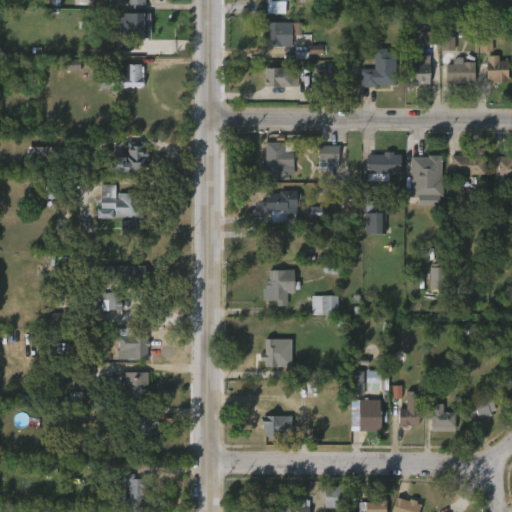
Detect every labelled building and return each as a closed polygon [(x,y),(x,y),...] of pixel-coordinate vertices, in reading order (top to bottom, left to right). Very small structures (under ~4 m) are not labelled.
[(295,0),(285,1),(285,14),(266,14),(266,0),(295,0)] [(143,14),(143,36),(118,36),(118,20),(116,20),(116,14),(143,14)] [(290,35),(290,48),(273,48),(273,45),(264,45),(264,22),(300,23),(300,36),(290,35)] [(421,33),(421,44),(437,44),(437,32),(421,33)] [(455,50),(454,37),(440,38),(440,51),(455,50)] [(386,49),(386,52),(395,52),(394,86),(376,86),(376,89),(360,88),(360,69),(373,69),(373,48),(386,49)] [(429,84),(410,84),(410,56),(429,56),(429,84)] [(497,56),(497,61),(507,61),(506,83),(492,83),(492,81),(486,81),(486,56),(497,56)] [(462,57),(462,62),(474,62),(474,82),(466,82),(466,84),(452,84),(452,82),(446,82),(446,65),(453,65),(453,57),(462,57)] [(80,71),(80,59),(64,60),(64,71),(80,71)] [(140,65),(140,67),(142,67),(142,81),(144,81),(144,86),(142,88),(98,88),(98,77),(114,78),(114,64),(140,65)] [(291,87),(264,87),(264,68),(297,69),(297,86),(291,87)] [(144,142),(144,148),(150,148),(149,157),(147,157),(147,173),(110,172),(110,157),(128,157),(128,142),(144,142)] [(287,179),(263,180),(263,160),(267,160),(266,142),(294,142),(295,175),(286,175),(287,179)] [(333,183),(318,183),(319,146),(339,146),(339,166),(333,166),(333,183)] [(392,151),(392,154),(400,154),(400,173),(388,173),(388,180),(367,180),(366,154),(383,154),(383,151),(392,151)] [(475,152),(475,155),(485,155),(485,174),(450,174),(450,155),(469,155),(469,152),(475,152)] [(100,170),(80,170),(80,154),(100,154),(100,170)] [(439,154),(439,156),(441,156),(442,197),(409,196),(410,156),(439,154)] [(511,155),(511,178),(506,178),(506,186),(499,186),(499,179),(494,179),(494,155),(511,155)] [(65,178),(65,198),(46,197),(47,173),(35,173),(35,164),(65,165),(65,178)] [(113,186),(113,192),(136,192),(136,197),(142,197),(142,217),(138,217),(138,219),(141,219),(141,236),(120,235),(120,219),(130,219),(130,216),(97,217),(98,208),(99,208),(100,184),(113,184),(113,186)] [(295,190),(295,193),(300,193),(300,202),(297,202),(297,205),(295,205),(295,223),(270,223),(271,211),(262,210),(262,200),(264,200),(264,192),(278,192),(278,190),(295,190)] [(384,200),(384,234),(364,233),(365,200),(384,200)] [(343,217),(355,217),(355,201),(343,201),(343,217)] [(282,229),(281,258),(265,258),(265,248),(263,248),(263,229),(282,229)] [(339,273),(340,264),(324,264),(323,273),(339,273)] [(430,290),(445,290),(444,264),(430,265),(430,290)] [(143,265),(143,269),(147,269),(147,284),(109,284),(109,265),(143,265)] [(292,269),(292,281),(298,281),(298,289),(293,289),(292,292),(286,292),(286,306),(275,306),(275,299),(262,299),(262,288),(264,288),(264,280),(267,280),(267,269),(292,269)] [(107,310),(100,310),(102,292),(120,292),(120,309),(107,309),(107,310)] [(337,315),(310,314),(311,295),(337,295),(337,315)] [(49,312),(49,321),(60,321),(60,319),(67,319),(67,312),(49,312)] [(146,335),(148,346),(146,346),(146,359),(122,359),(122,349),(119,349),(119,335),(146,335)] [(272,339),(272,346),(288,347),(288,365),(264,365),(264,362),(258,361),(258,350),(264,350),(264,345),(263,345),(264,339),(272,339)] [(387,352),(387,377),(389,377),(388,390),(366,390),(366,378),(381,377),(380,352),(387,352)] [(381,371),(351,372),(352,395),(365,395),(364,391),(381,390),(381,371)] [(151,373),(151,406),(128,406),(128,392),(120,392),(120,373),(151,373)] [(425,392),(436,392),(436,383),(425,383),(425,392)] [(402,426),(397,426),(398,407),(405,407),(405,390),(418,391),(418,424),(406,424),(406,426),(402,426)] [(489,411),(491,415),(477,418),(475,411),(465,415),(461,404),(489,393),(495,409),(489,411)] [(380,402),(379,411),(382,411),(381,431),(360,431),(360,407),(365,407),(365,401),(380,402)] [(454,412),(454,427),(430,427),(430,412),(454,412)] [(157,416),(156,428),(152,428),(152,436),(120,434),(121,415),(157,416)] [(291,415),(291,436),(264,436),(264,429),(262,429),(262,415),(291,415)] [(135,475),(135,479),(152,479),(152,490),(145,490),(145,506),(142,506),(142,511),(122,511),(122,509),(104,509),(104,494),(125,494),(125,499),(129,499),(130,486),(124,486),(124,474),(135,475)] [(347,508),(324,508),(324,486),(347,486),(347,508)] [(283,492),(283,494),(303,494),(304,500),(308,500),(308,511),(266,511),(266,497),(269,497),(269,494),(278,494),(278,492),(283,492)] [(385,499),(385,511),(357,511),(357,502),(370,502),(370,500),(385,499)] [(408,499),(421,503),(417,511),(390,511),(395,500),(402,502),(403,500),(408,501),(408,499)]
